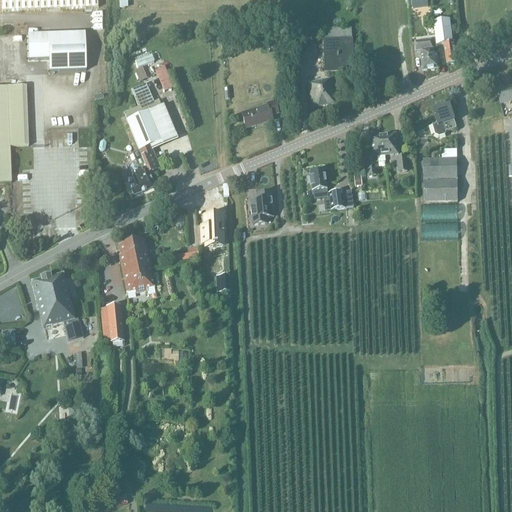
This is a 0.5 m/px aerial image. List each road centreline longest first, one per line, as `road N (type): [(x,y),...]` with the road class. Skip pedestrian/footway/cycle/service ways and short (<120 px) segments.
road 1 (tertiary): [(0,284),(71,244),(511,50)]
road 2 (unknown): [(71,244),(40,152),(38,87),(0,46)]
